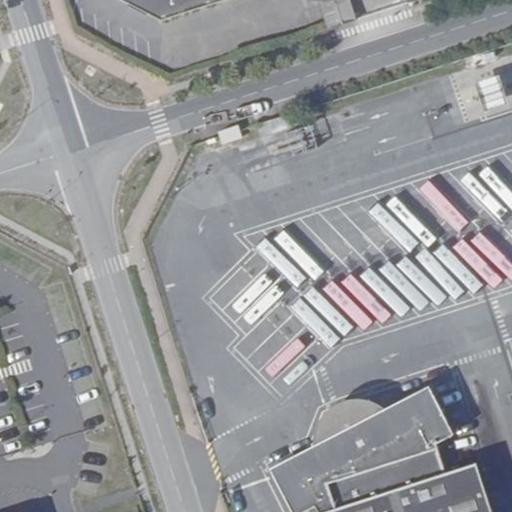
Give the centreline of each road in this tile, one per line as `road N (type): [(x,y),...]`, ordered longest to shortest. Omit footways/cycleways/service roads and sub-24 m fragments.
road 1 (unknown): [(246,419),(203,250),(205,224),(511,113)]
road 2 (unclassified): [(74,150),(511,11)]
road 3 (unclassified): [(74,150),(186,511)]
road 4 (unknown): [(467,340),(406,340),(342,359),(246,419)]
road 5 (unclassified): [(23,0),(74,150)]
road 6 (unknown): [(511,461),(467,340)]
